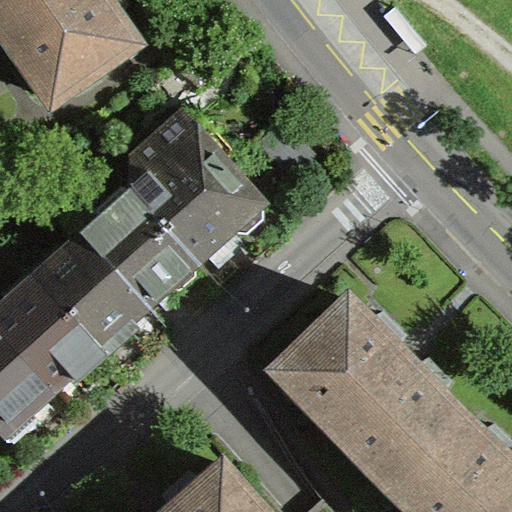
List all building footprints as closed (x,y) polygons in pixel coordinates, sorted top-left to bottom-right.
[(90,78),(131,49),(96,0),(0,0),(0,39),(39,95),(81,66),(90,78)] [(217,147),(211,140),(199,142),(178,118),(128,163),(125,194),(158,231),(225,172),(221,167),(224,155),(217,147)] [(311,161),(278,125),(253,147),(286,184),(311,161)] [(256,224),(256,210),(258,208),(225,172),(158,231),(190,266),(191,268),(213,249),(227,236),(241,237),(256,224)] [(174,294),(189,281),(189,268),(190,266),(158,231),(125,194),(116,193),(91,216),(97,223),(79,239),(142,309),(153,299),(160,293),(174,294)] [(129,334),(122,326),(142,309),(79,239),(57,258),(64,266),(38,290),(100,360),(118,344),(129,334)] [(10,314),(3,306),(0,308),(0,344),(45,395),(64,378),(71,385),(78,379),(100,360),(38,290),(10,314)] [(385,492),(456,420),(378,340),(343,304),(270,374),(385,492)] [(29,423),(23,415),(45,395),(0,344),(0,441),(4,445),(22,429),(29,423)] [(511,511),(511,472),(492,453),(456,420),(385,492),(406,511),(511,511)] [(254,511),(217,470),(170,511),(254,511)]
